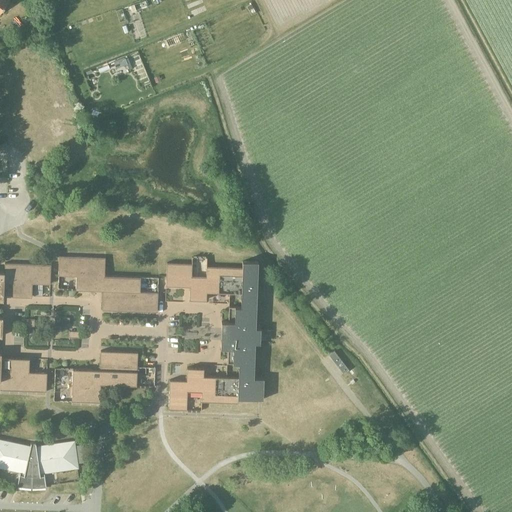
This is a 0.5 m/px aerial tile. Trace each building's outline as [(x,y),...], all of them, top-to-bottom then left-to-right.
[(0,0),(0,12),(9,0),(0,0)] [(114,62),(116,68),(127,63),(125,58),(114,62)] [(104,275),(105,257),(59,255),(58,275),(76,275),(75,289),(95,290),(95,285),(103,286),(102,309),(157,311),(158,292),(140,291),(140,276),(104,275)] [(186,410),(187,391),(201,391),(201,401),(238,403),(238,398),(263,399),(264,378),(253,377),(255,343),(259,343),(260,328),(255,327),(258,261),(242,260),(242,267),(206,265),(205,275),(191,275),(191,263),(167,262),(166,285),(183,286),(183,281),(190,281),(189,299),(206,300),(206,292),(241,293),(241,307),(229,306),(228,321),(221,321),(221,328),(224,328),(224,340),(220,340),(220,348),(227,348),(226,363),(239,363),(238,377),(203,376),(203,368),(187,367),(186,385),(179,385),(179,380),(169,379),(168,409),(186,410)] [(0,299),(3,300),(3,295),(31,296),(32,283),(50,284),(51,264),(4,262),(4,271),(0,271),(0,389),(46,391),(47,372),(29,371),(29,358),(1,357),(1,353),(0,352),(0,335),(2,336),(2,316),(0,316),(0,299)] [(72,369),(71,401),(100,402),(100,385),(136,386),(137,352),(100,350),(99,374),(92,374),(92,369),(72,369)] [(334,351),(329,355),(343,374),(348,370),(334,351)] [(0,438),(0,465),(20,470),(17,484),(31,486),(32,486),(45,485),(46,485),(44,471),(77,467),(73,440),(40,445),(40,446),(37,447),(36,442),(33,442),(31,442),(30,447),(26,446),(26,445),(0,438)]
